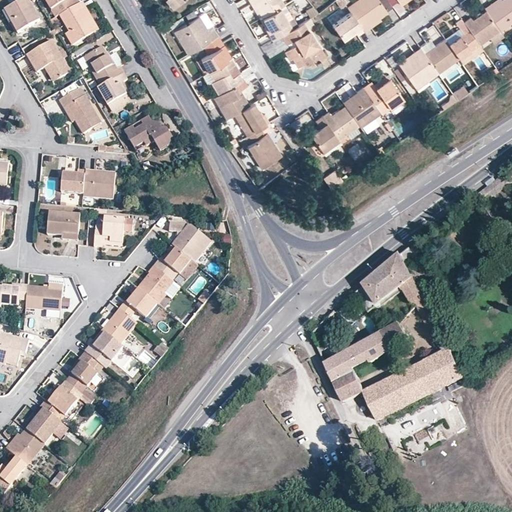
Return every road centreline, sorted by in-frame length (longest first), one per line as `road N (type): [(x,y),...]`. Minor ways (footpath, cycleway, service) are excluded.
road 1 (residential): [(222,0),(271,83),(313,92),(446,0)]
road 2 (primary): [(330,293),(511,152)]
road 3 (primary): [(271,311),(138,474),(133,491)]
road 4 (residential): [(128,0),(235,182)]
road 5 (unclassified): [(302,332),(388,511)]
road 6 (primary): [(511,134),(352,242)]
road 7 (residential): [(0,405),(12,408),(99,298),(100,281)]
road 8 (primary): [(203,418),(292,311)]
road 9 (primary): [(203,418),(298,322)]
road 10 (residential): [(203,418),(302,332)]
road 11 (residential): [(24,262),(34,141)]
